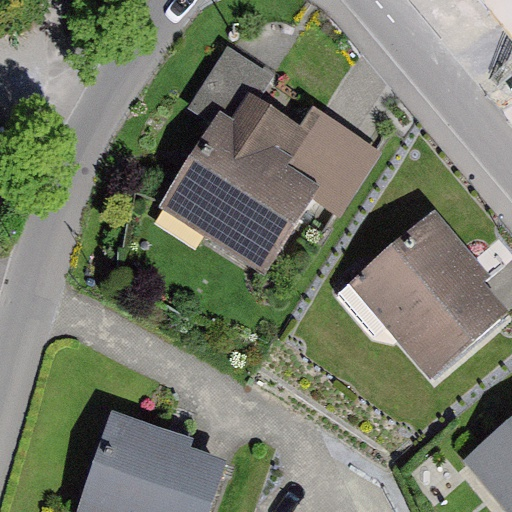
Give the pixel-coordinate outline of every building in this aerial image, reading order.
[(212,132),(237,94),(259,109),(276,83),(229,53),(187,116),(212,132)] [(259,109),(237,94),(212,132),(160,213),(267,282),(322,198),(290,177),(295,169),(300,172),(316,146),(259,109)] [(437,219),(351,291),(431,386),(508,322),(485,294),(494,286),(437,219)] [(196,450),(113,420),(80,511),(214,511),(228,473),(193,460),(196,450)] [(511,511),(511,429),(465,468),(501,511),(511,511)]
